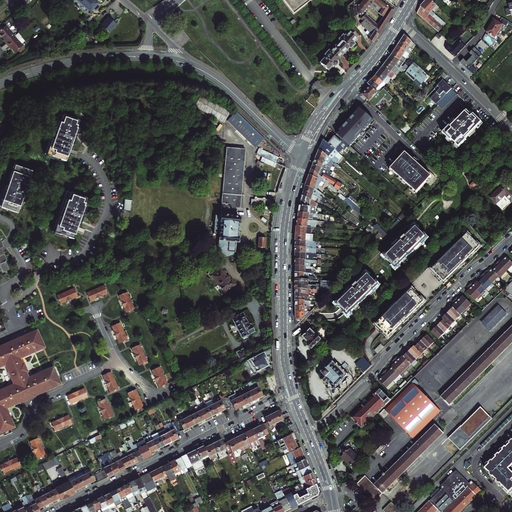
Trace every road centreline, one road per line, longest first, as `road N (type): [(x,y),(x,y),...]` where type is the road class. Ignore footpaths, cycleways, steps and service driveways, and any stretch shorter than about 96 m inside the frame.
road 1 (residential): [(307,429),(336,410),(511,236)]
road 2 (residential): [(292,391),(55,511)]
road 3 (residential): [(117,362),(146,388),(166,393),(283,340)]
road 4 (tertiary): [(145,56),(64,63),(0,84)]
road 5 (residential): [(0,443),(20,431),(37,401),(117,362)]
road 6 (tertiary): [(282,140),(219,81),(180,62)]
road 7 (primary): [(370,63),(326,100),(300,140),(282,140)]
